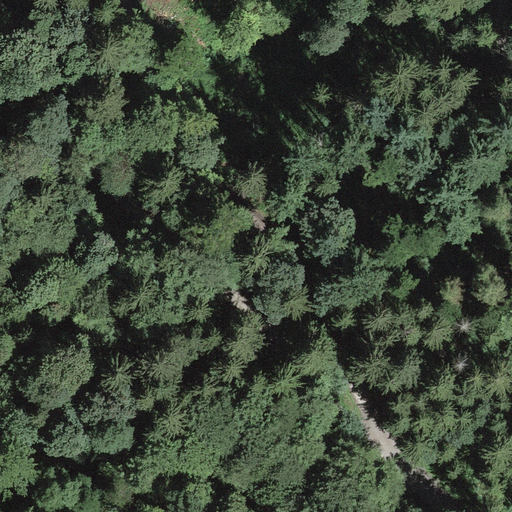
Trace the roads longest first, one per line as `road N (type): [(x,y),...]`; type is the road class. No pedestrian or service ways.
road 1 (track): [(450,511),(343,424),(273,336),(127,206),(0,8)]
road 2 (track): [(124,0),(177,155),(289,256),(409,481)]
